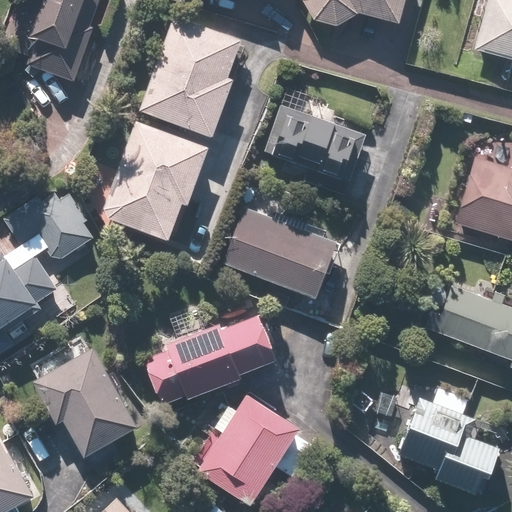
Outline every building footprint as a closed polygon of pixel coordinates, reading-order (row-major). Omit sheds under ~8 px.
[(0,47),(0,55),(74,83),(94,29),(89,28),(99,0),(17,0),(17,2),(14,9),(14,10),(0,47)] [(300,0),(313,22),(337,28),(357,15),(398,26),(404,0),(300,0)] [(511,0),(487,0),(473,51),(511,61),(511,0)] [(240,40),(173,16),(137,112),(212,139),(234,81),(226,78),(240,40)] [(279,104),(262,152),(307,168),(303,181),(344,196),(366,135),(324,120),(279,104)] [(101,216),(168,242),(182,205),(187,207),(209,148),(137,121),(101,216)] [(453,224),(511,241),(511,167),(511,170),(473,159),(453,224)] [(38,195),(3,220),(22,249),(38,238),(50,256),(62,260),(94,238),(84,223),(88,221),(69,192),(59,199),(55,192),(42,201),(38,195)] [(337,242),(244,206),(221,265),(314,300),(337,242)] [(34,254),(13,268),(1,251),(0,251),(0,353),(14,344),(3,327),(37,304),(36,303),(57,289),(34,254)] [(440,282),(423,328),(509,359),(507,367),(511,368),(511,308),(499,304),(502,295),(493,292),(490,301),(440,282)] [(258,314),(220,328),(218,324),(165,344),(167,348),(143,358),(161,404),(185,395),(187,400),(240,379),(239,375),(276,361),(258,314)] [(56,425),(63,421),(83,457),(137,427),(92,348),(58,367),(31,382),(56,425)] [(430,402),(419,398),(412,415),(401,445),(397,455),(437,470),(433,479),(475,495),(482,476),(486,478),(498,448),(460,434),(467,416),(462,414),(469,398),(436,386),(430,402)] [(246,394),(195,471),(250,507),(301,430),(246,394)] [(0,511),(5,511),(34,497),(0,435),(0,511)] [(130,511),(123,504),(117,497),(101,511),(130,511)]
